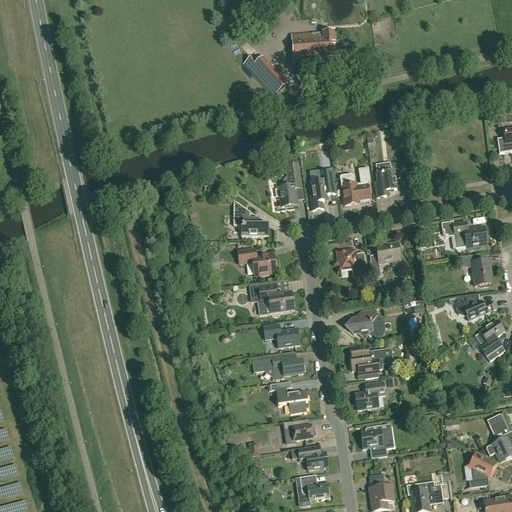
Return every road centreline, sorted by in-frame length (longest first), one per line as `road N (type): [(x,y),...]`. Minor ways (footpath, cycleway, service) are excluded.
road 1 (residential): [(351,511),(304,251),(310,233),(499,199),(511,186)]
road 2 (primary): [(140,458),(35,0)]
road 3 (unknown): [(511,15),(307,64),(297,58),(277,0)]
